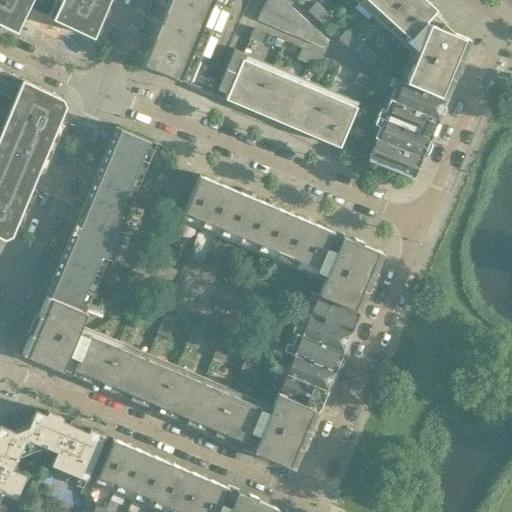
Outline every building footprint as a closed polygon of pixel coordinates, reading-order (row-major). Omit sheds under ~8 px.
[(0,0),(0,24),(16,32),(31,0),(0,0)] [(93,37),(108,2),(101,0),(59,0),(51,18),(93,37)] [(189,84),(223,0),(166,0),(163,9),(164,10),(160,20),(159,19),(152,35),(153,36),(143,61),(143,62),(143,63),(143,64),(144,65),(145,65),(189,84)] [(326,40),(281,0),(267,0),(263,5),(257,19),(322,47),(326,40)] [(361,0),(412,47),(398,80),(444,99),(469,40),(429,23),(428,24),(425,21),(436,9),(425,0),(361,0)] [(330,17),(315,3),(308,11),(323,24),(330,17)] [(258,42),(263,32),(253,28),(249,38),(258,42)] [(375,58),(360,44),(345,30),(338,38),(368,66),(375,58)] [(316,66),(320,56),(301,48),(297,58),(316,66)] [(356,106),(327,94),(241,58),(240,57),(239,60),(230,56),(217,87),(227,92),(224,98),(339,147),(356,106)] [(12,99),(21,78),(0,68),(0,93),(1,95),(12,99)] [(364,86),(368,76),(358,72),(354,82),(364,86)] [(444,99),(398,80),(392,77),(389,86),(398,90),(394,101),(437,118),(444,99)] [(11,235),(59,117),(64,105),(61,97),(21,78),(12,99),(0,127),(0,236),(3,238),(11,235)] [(429,137),(437,118),(394,101),(389,112),(380,108),(376,116),(429,137)] [(429,137),(376,116),(373,124),(378,125),(373,136),(376,138),(421,156),(422,153),(426,151),(429,144),(428,140),(429,137)] [(146,162),(154,143),(115,126),(107,146),(146,162)] [(412,177),(421,156),(376,138),(367,159),(412,177)] [(132,196),(146,162),(107,146),(93,179),(132,196)] [(182,215),(197,177),(188,174),(170,217),(179,221),(182,215)] [(361,243),(362,241),(353,237),(352,239),(198,175),(197,177),(182,215),(315,272),(316,270),(325,274),(317,294),(310,291),(309,292),(311,292),(358,311),(367,290),(359,287),(366,270),(374,273),(382,252),(361,243)] [(118,231),(132,196),(93,179),(78,215),(118,231)] [(112,260),(123,233),(118,231),(78,215),(67,242),(106,258),(112,260)] [(92,292),(106,258),(67,242),(53,276),(92,292)] [(163,260),(167,250),(158,246),(154,256),(163,260)] [(173,264),(177,254),(167,250),(163,260),(173,264)] [(202,276),(206,266),(196,262),(192,272),(202,276)] [(211,280),(215,270),(206,266),(202,276),(211,280)] [(84,311),(92,292),(53,276),(45,295),(84,311)] [(240,292),(244,282),(234,278),(230,288),(240,292)] [(249,296),(253,286),(244,282),(240,292),(249,296)] [(273,329),(289,291),(276,285),(260,323),(273,329)] [(349,331),(358,311),(311,292),(307,304),(301,302),(298,310),(308,314),(349,331)] [(155,410),(172,369),(88,333),(87,335),(78,332),(86,312),(84,311),(45,295),(36,315),(44,319),(37,335),(29,332),(21,353),(42,362),(41,364),(50,368),(51,366),(155,410)] [(141,315),(145,305),(135,301),(131,311),(141,315)] [(137,324),(141,315),(131,311),(127,320),(137,324)] [(170,327),(174,318),(164,313),(160,323),(170,327)] [(341,351),(349,331),(308,314),(304,326),(293,322),(290,330),(293,332),(341,351)] [(166,336),(170,327),(160,323),(156,332),(166,336)] [(198,339),(202,329),(193,325),(189,335),(198,339)] [(254,374),(270,336),(257,330),(241,368),(254,374)] [(333,371),(341,351),(293,332),(289,343),(286,341),(282,350),(292,354),(333,371)] [(194,348),(198,339),(189,335),(185,344),(194,348)] [(226,351),(230,341),(221,337),(217,346),(226,351)] [(222,360),(226,351),(217,346),(213,356),(222,360)] [(325,390),(333,371),(292,354),(288,364),(278,360),(275,369),(325,390)] [(260,406),(200,381),(172,369),(155,410),(262,455),(262,457),(271,461),(271,459),(293,468),(301,447),(294,444),(301,427),(308,430),(318,408),(277,391),(268,412),(259,408),(260,406)] [(325,390),(275,369),(272,376),(282,380),(277,391),(318,408),(325,390)] [(86,479),(104,435),(89,428),(87,432),(79,428),(81,424),(79,420),(75,418),(70,420),(69,424),(61,421),(62,417),(47,411),(45,414),(34,410),(27,426),(22,429),(26,440),(28,439),(56,451),(50,464),(86,479)] [(25,474),(12,469),(23,441),(26,440),(22,429),(15,431),(0,425),(0,496),(1,493),(15,499),(25,474)] [(275,511),(277,508),(256,499),(257,497),(248,493),(247,495),(112,438),(95,479),(173,511),(275,511)]
